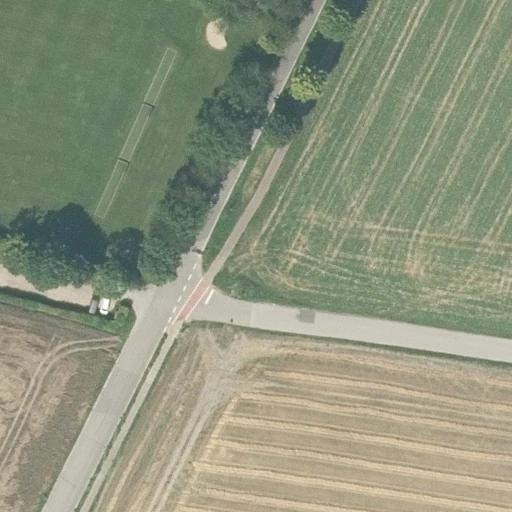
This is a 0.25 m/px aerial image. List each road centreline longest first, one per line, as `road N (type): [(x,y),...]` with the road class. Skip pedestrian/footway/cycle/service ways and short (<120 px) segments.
road 1 (unclassified): [(511,322),(163,264)]
road 2 (tertiary): [(296,0),(163,264)]
road 3 (tertiary): [(163,264),(37,511)]
road 4 (unclassified): [(163,264),(0,225)]
